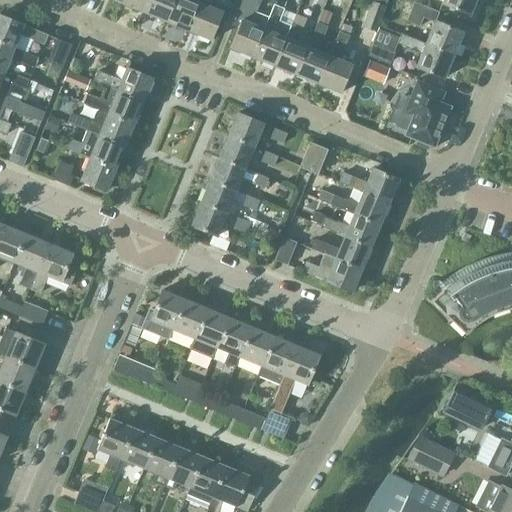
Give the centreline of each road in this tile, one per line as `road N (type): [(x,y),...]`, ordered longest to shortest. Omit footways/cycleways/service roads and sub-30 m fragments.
road 1 (residential): [(455,179),(17,0)]
road 2 (residential): [(32,511),(146,241)]
road 3 (residential): [(380,334),(146,241)]
road 4 (residential): [(281,511),(380,334)]
road 5 (residential): [(380,334),(455,179)]
road 6 (residential): [(146,241),(0,179)]
road 7 (residential): [(455,179),(511,39)]
